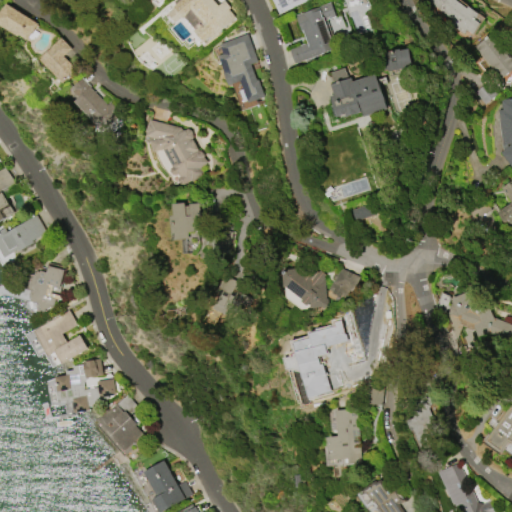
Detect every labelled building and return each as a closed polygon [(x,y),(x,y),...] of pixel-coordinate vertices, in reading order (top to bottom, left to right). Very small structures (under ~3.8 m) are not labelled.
[(212,0),(217,5),(222,0),(223,0),(230,7),(228,9),(236,17),(204,45),(180,18),(174,22),(166,13),(172,8),(171,6),(178,0),(212,0)] [(270,0),(306,0),(277,14),(270,0)] [(342,0),(353,35),(371,29),(366,11),(369,10),(366,0),(342,0)] [(453,0),(465,8),(466,6),(477,14),(472,19),(478,23),(470,35),(464,30),(461,34),(447,24),(450,20),(425,1),(425,0),(453,0)] [(0,11),(6,3),(37,24),(26,40),(19,34),(18,36),(0,24),(0,11)] [(288,49),(293,63),(334,49),(324,20),(334,16),(330,3),(295,14),(304,43),(288,49)] [(472,47),(499,79),(511,68),(511,60),(489,33),(472,47)] [(218,44),(246,34),(256,60),(249,63),(256,79),(257,79),(264,96),(247,102),(239,83),(241,82),(240,80),(228,85),(216,55),(221,53),(218,44)] [(50,46),(59,37),(69,48),(62,55),(75,69),(61,83),(39,59),(41,58),(40,57),(50,46)] [(382,70),(410,67),(408,48),(380,52),(382,70)] [(328,84),(349,77),(351,81),(374,73),(386,108),(361,116),(359,111),(344,116),(343,114),(335,117),(328,95),(332,94),(328,84)] [(106,136),(124,118),(107,102),(106,103),(81,78),(69,89),(77,97),(73,102),(106,136)] [(501,149),(497,119),(498,118),(497,110),(501,110),(500,99),(511,97),(511,169),(499,153),(501,149)] [(157,159),(156,155),(155,151),(153,150),(151,142),(148,142),(146,141),(145,138),(145,135),(149,119),(164,123),(179,127),(181,130),(183,129),(186,128),(189,130),(192,137),(191,139),(197,150),(199,150),(202,154),(201,156),(206,162),(198,168),(202,172),(193,181),(190,178),(183,183),(181,183),(178,179),(175,182),(170,177),(167,173),(165,171),(162,168),(160,165),(159,162),(157,159)] [(0,167),(3,166),(13,182),(0,189),(0,191),(12,211),(2,217),(3,218),(0,219),(0,167)] [(496,211),(510,202),(500,188),(511,179),(511,222),(506,227),(496,211)] [(172,240),(188,239),(187,232),(202,231),(200,202),(170,204),(172,240)] [(374,214),(371,203),(351,209),(354,220),(374,214)] [(35,214),(46,232),(32,241),(33,242),(18,251),(16,249),(3,257),(0,252),(0,228),(3,227),(6,231),(35,214)] [(27,288),(30,277),(31,277),(32,274),(33,275),(34,272),(36,272),(36,270),(39,271),(39,270),(45,271),(47,265),(63,270),(58,287),(52,285),(50,292),(59,295),(60,296),(60,297),(59,298),(58,299),(55,298),(53,306),(50,305),(50,306),(49,306),(49,307),(48,308),(47,308),(46,308),(45,308),(44,311),(39,309),(39,307),(38,307),(39,304),(37,303),(37,302),(29,300),(30,298),(29,297),(31,290),(27,288)] [(282,292),(302,291),(303,308),(325,306),(323,268),(281,270),(282,292)] [(333,283),(340,268),(359,276),(352,292),(349,290),(346,297),(341,295),(340,297),(326,290),(331,281),(333,283)] [(237,292),(241,283),(224,275),(209,306),(240,320),(251,298),(237,292)] [(511,324),(511,346),(488,334),(485,339),(473,333),(473,332),(464,328),(465,326),(460,324),(456,333),(449,329),(454,319),(447,316),(453,303),(451,298),(467,294),(471,299),(471,300),(484,306),(483,309),(495,315),(494,316),(511,324)] [(32,330),(67,310),(76,325),(61,333),(66,341),(79,334),(87,348),(61,364),(54,352),(47,356),(32,330)] [(294,342),(312,395),(327,390),(315,354),(324,351),(322,345),(332,342),(330,335),(320,339),(319,334),(294,342)] [(115,398),(112,378),(98,380),(91,381),(91,376),(102,375),(99,361),(66,366),(69,386),(81,384),(84,403),(115,398)] [(96,420),(126,394),(137,407),(132,411),(134,413),(135,411),(144,421),(137,427),(142,434),(123,451),(96,420)] [(412,447),(433,445),(430,396),(409,397),(412,447)] [(483,440),(509,404),(511,406),(511,444),(507,441),(499,452),(483,440)] [(326,466),(360,465),(358,408),(335,409),(336,436),(324,436),(326,466)] [(160,511),(152,498),(156,496),(142,471),(162,459),(176,484),(183,480),(191,494),(160,511)] [(438,471),(456,511),(495,511),(490,499),(477,505),(458,462),(438,471)] [(369,511),(356,494),(377,478),(386,490),(393,486),(403,500),(397,505),(401,511),(369,511)] [(173,511),(191,502),(193,506),(194,505),(198,511),(173,511)]
